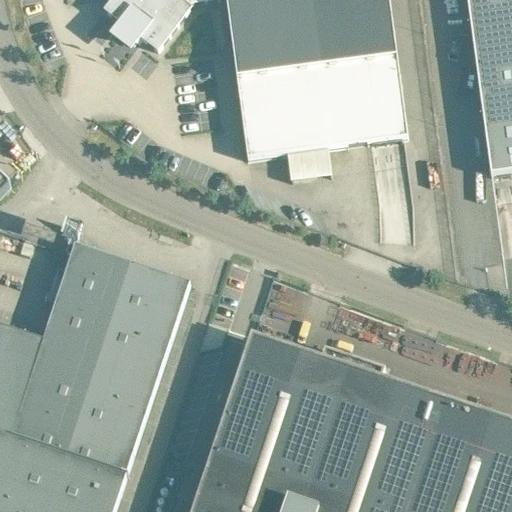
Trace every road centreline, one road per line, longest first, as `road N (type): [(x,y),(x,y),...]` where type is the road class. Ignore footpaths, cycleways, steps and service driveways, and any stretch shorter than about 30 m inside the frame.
road 1 (unclassified): [(0,41),(13,82),(51,135),(124,189),(511,336)]
road 2 (unknown): [(141,511),(232,232)]
road 3 (unknown): [(275,250),(190,511)]
